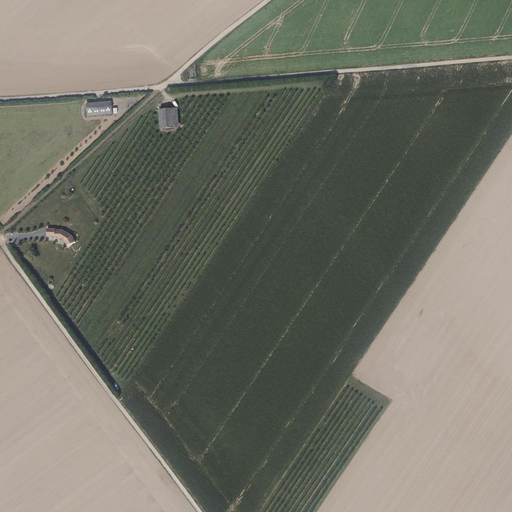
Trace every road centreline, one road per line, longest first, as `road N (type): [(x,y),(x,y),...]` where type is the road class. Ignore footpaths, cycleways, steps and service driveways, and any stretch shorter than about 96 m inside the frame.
road 1 (track): [(163,88),(511,59)]
road 2 (track): [(200,511),(0,238)]
road 3 (track): [(0,235),(163,88)]
road 4 (track): [(0,99),(163,88)]
road 5 (track): [(163,88),(271,0)]
